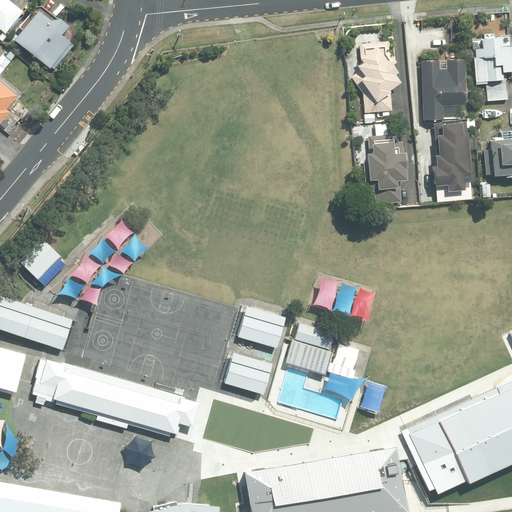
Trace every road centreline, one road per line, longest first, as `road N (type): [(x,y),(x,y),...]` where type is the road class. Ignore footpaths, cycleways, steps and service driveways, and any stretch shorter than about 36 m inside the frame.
road 1 (tertiary): [(126,16),(109,64),(0,197)]
road 2 (residential): [(293,0),(126,16)]
